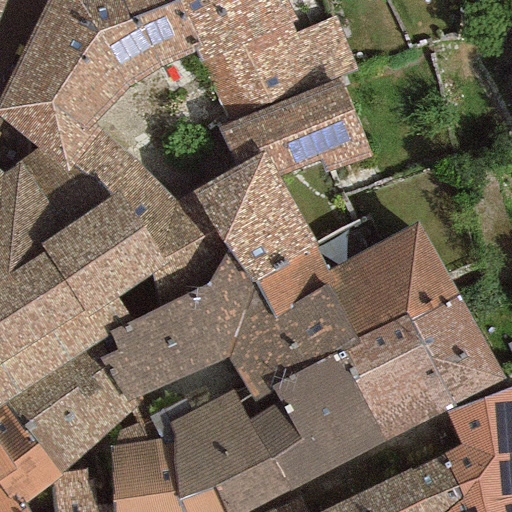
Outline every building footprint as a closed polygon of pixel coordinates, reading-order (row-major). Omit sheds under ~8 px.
[(201,49),(179,0),(46,0),(0,94),(0,120),(37,149),(65,170),(72,163),(101,136),(92,127),(135,82),(193,52),(201,49)] [(193,52),(198,63),(289,23),(295,20),(284,0),(179,0),(201,49),(193,52)] [(293,34),(289,23),(198,63),(224,125),(335,76),(351,73),(332,18),(293,34)] [(224,125),(217,128),(234,166),(263,153),(275,181),(318,162),(324,176),(371,156),(335,76),(224,125)] [(170,193),(101,136),(72,163),(111,197),(39,246),(63,281),(0,319),(0,404),(3,403),(83,351),(108,334),(205,289),(226,255),(190,192),(174,200),(170,193)] [(65,170),(37,149),(1,176),(0,175),(0,319),(63,281),(39,246),(111,197),(72,163),(65,170)] [(234,166),(190,192),(226,255),(250,284),(315,245),(275,181),(263,153),(234,166)] [(418,222),(325,273),(315,245),(250,284),(271,318),(323,286),(353,340),(402,315),(408,324),(457,297),(418,222)] [(250,284),(226,255),(205,289),(108,334),(115,352),(98,358),(130,412),(139,398),(224,359),(253,402),(273,392),(271,387),(336,353),(355,345),(353,340),(323,286),(271,318),(250,284)] [(505,381),(457,297),(408,324),(402,315),(353,340),(355,345),(336,353),(385,441),(444,412),(453,408),(451,405),(505,381)] [(83,351),(3,403),(60,476),(130,412),(83,351)] [(385,441),(336,353),(271,387),(273,392),(278,400),(246,420),(289,491),(385,441)] [(511,511),(511,386),(453,408),(444,412),(460,445),(442,454),(461,499),(442,511),(511,511)] [(246,420),(230,390),(168,423),(175,435),(176,501),(212,487),(222,511),(248,511),(289,491),(246,420)] [(3,403),(0,404),(0,511),(27,511),(25,504),(60,476),(3,403)] [(175,435),(106,446),(109,511),(222,511),(212,487),(176,501),(175,435)] [(317,511),(442,511),(461,499),(442,454),(317,511)] [(305,511),(299,497),(267,511),(305,511)]
